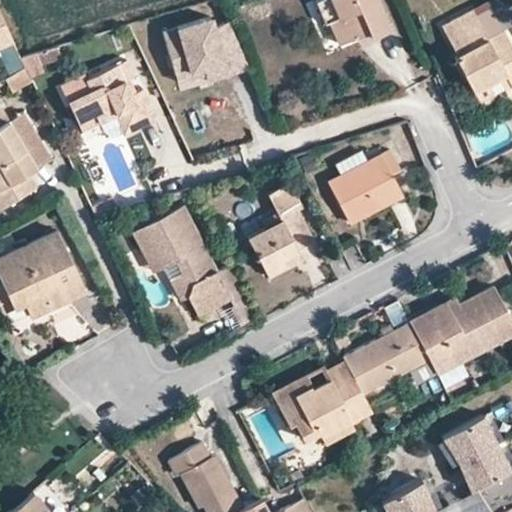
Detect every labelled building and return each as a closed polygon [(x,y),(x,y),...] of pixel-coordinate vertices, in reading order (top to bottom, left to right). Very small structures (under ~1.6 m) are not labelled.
[(329,10),(339,32),(369,20),(371,24),(386,18),(378,0),(320,0),(326,11),(329,10)] [(486,0),(481,0),(470,6),(484,33),(500,25),(486,0)] [(453,51),(472,87),(488,79),(504,71),(510,84),(511,82),(511,48),(500,25),(484,33),(470,6),(441,21),(455,49),(453,51)] [(162,26),(175,70),(202,62),(205,68),(204,69),(206,76),(249,63),(228,15),(212,18),(210,12),(162,26)] [(0,43),(10,39),(0,17),(0,43)] [(128,52),(85,73),(84,71),(62,82),(79,116),(96,108),(100,116),(114,109),(118,118),(123,127),(157,110),(143,80),(136,84),(132,86),(125,73),(130,71),(136,68),(128,52)] [(204,69),(205,68),(202,62),(175,70),(177,77),(204,69)] [(136,84),(130,71),(125,73),(132,86),(136,84)] [(472,87),(477,98),(493,90),(488,79),(472,87)] [(0,206),(35,186),(26,171),(34,167),(32,163),(6,118),(0,107),(0,206)] [(83,125),(100,116),(96,108),(79,116),(83,125)] [(118,118),(114,109),(100,116),(104,124),(118,118)] [(32,163),(45,156),(19,110),(6,118),(32,163)] [(326,181),(347,222),(400,194),(389,173),(398,168),(388,150),(387,148),(378,153),(364,160),(339,174),(326,181)] [(334,163),(339,174),(364,160),(359,149),(334,163)] [(155,265),(173,257),(185,282),(185,291),(195,311),(228,294),(227,291),(212,263),(180,201),(145,218),(142,213),(128,220),(131,226),(128,227),(146,263),(150,263),(155,265)] [(245,236),(264,272),(282,263),(280,257),(295,248),(311,240),(293,204),(277,212),(279,217),(245,236)] [(23,303),(28,313),(81,289),(54,229),(0,254),(0,280),(13,308),(23,303)] [(264,272),(266,276),(300,259),(295,248),(280,257),(282,263),(264,272)] [(171,297),(185,291),(185,282),(173,257),(155,265),(171,297)] [(225,257),(212,263),(227,291),(239,285),(225,257)] [(426,358),(434,372),(511,331),(511,324),(492,284),(457,302),(454,297),(407,321),(426,358)] [(341,358),(359,392),(407,367),(426,358),(407,321),(340,356),(341,358)] [(340,329),(329,335),(337,349),(348,343),(340,329)] [(359,392),(341,358),(323,368),(328,378),(296,395),(293,388),(273,398),(286,424),(292,421),(302,440),(318,432),(324,442),(353,426),(350,420),(369,410),(359,392)] [(407,367),(416,383),(434,372),(426,358),(407,367)] [(321,364),(270,392),(273,398),(293,388),(296,395),(328,378),(323,368),(321,364)] [(428,379),(441,405),(449,400),(435,375),(428,379)] [(495,440),(481,414),(440,435),(456,460),(495,440)] [(509,468),(495,440),(456,460),(469,489),(474,486),(509,468)] [(200,504),(204,511),(228,511),(241,506),(213,453),(208,456),(200,441),(166,459),(174,474),(178,472),(196,507),(200,504)] [(491,511),(511,501),(511,472),(509,468),(474,486),(490,511),(491,511)] [(421,511),(432,506),(420,478),(380,499),(386,511),(421,511)] [(55,511),(32,485),(4,509),(6,511),(55,511)] [(228,511),(283,511),(281,507),(270,511),(266,511),(258,496),(241,506),(228,511)] [(307,511),(300,496),(281,507),(283,511),(307,511)] [(511,511),(511,501),(491,511),(511,511)]
